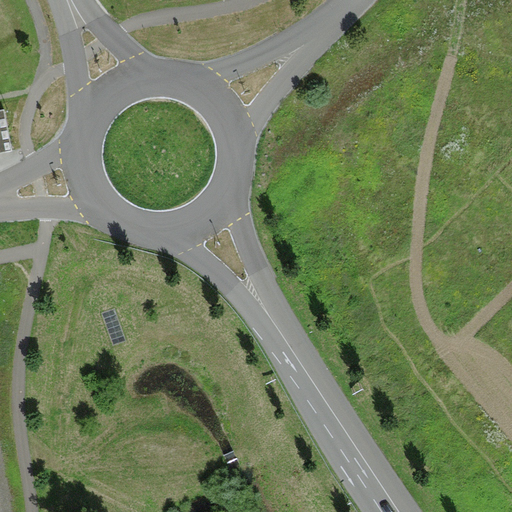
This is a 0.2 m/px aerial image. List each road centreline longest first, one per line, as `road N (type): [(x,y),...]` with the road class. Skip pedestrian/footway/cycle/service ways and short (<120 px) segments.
road 1 (residential): [(401,511),(270,309)]
road 2 (residential): [(164,228),(270,309)]
road 3 (residential): [(237,140),(313,36)]
road 4 (residential): [(270,309),(226,190)]
road 5 (residential): [(313,36),(194,79)]
